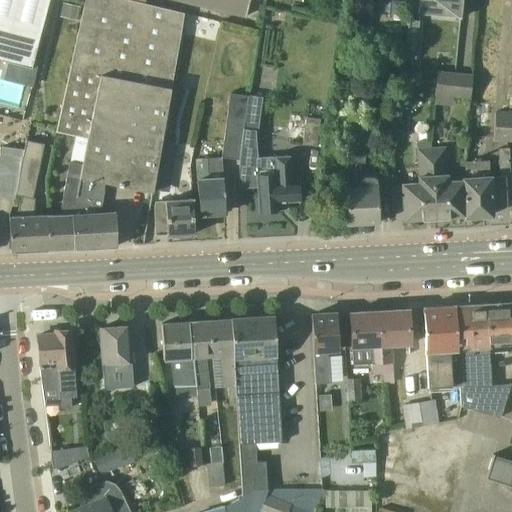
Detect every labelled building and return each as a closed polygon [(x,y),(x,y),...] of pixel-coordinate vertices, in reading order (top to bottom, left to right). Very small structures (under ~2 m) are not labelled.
[(0,0),(0,63),(36,72),(54,0),(0,0)] [(85,0),(57,132),(88,139),(82,165),(80,179),(105,183),(153,192),(184,13),(144,4),(130,0),(85,0)] [(250,0),(177,0),(247,17),(250,0)] [(405,1),(391,0),(390,14),(405,15),(405,1)] [(419,0),(419,4),(446,7),(446,17),(460,18),(462,0),(419,0)] [(76,19),(79,7),(62,3),(59,15),(76,19)] [(336,21),(338,7),(329,5),(327,19),(336,21)] [(416,59),(420,21),(410,20),(410,19),(409,19),(405,59),(406,59),(406,58),(416,59)] [(497,70),(496,24),(479,24),(479,99),(489,99),(489,70),(497,70)] [(339,52),(354,53),(355,36),(340,35),(339,52)] [(0,125),(10,129),(28,75),(0,65),(0,93),(8,96),(0,118),(0,125)] [(471,100),(473,76),(438,73),(434,104),(452,106),(453,98),(471,100)] [(240,160),(245,129),(249,96),(231,94),(222,158),(240,160)] [(511,95),(508,95),(506,111),(494,111),(493,139),(511,140),(511,95)] [(468,135),(490,135),(490,102),(469,102),(468,135)] [(10,194),(16,195),(17,190),(22,163),(30,127),(30,119),(16,116),(13,133),(9,149),(5,148),(0,169),(0,196),(9,197),(10,194)] [(321,119),(307,117),(303,145),(317,147),(321,119)] [(347,224),(348,224),(379,223),(377,185),(377,175),(361,175),(361,168),(365,168),(363,144),(374,144),(373,124),(343,125),(344,164),(346,202),(347,224)] [(17,190),(16,195),(22,196),(22,203),(20,203),(19,211),(21,211),(21,215),(10,216),(11,252),(49,250),(47,214),(34,215),(35,198),(33,198),(45,144),(40,143),(43,130),(30,127),(22,163),(17,190)] [(236,187),(258,186),(260,212),(278,211),(278,204),(288,204),(287,202),(300,201),(299,182),(294,183),(292,156),(274,157),(260,158),(258,131),(245,129),(240,160),(236,187)] [(417,144),(417,149),(419,183),(402,184),(404,208),(404,220),(421,219),(422,220),(435,219),(432,149),(431,143),(417,144)] [(445,148),(432,149),(435,219),(449,218),(449,217),(465,216),(464,181),(447,182),(445,148)] [(465,217),(492,215),(492,208),(508,207),(507,177),(510,177),(509,148),(499,149),(499,177),(490,178),(489,161),(463,162),(464,181),(465,216),(465,217)] [(175,155),(160,152),(157,171),(172,173),(175,155)] [(226,214),(222,158),(197,159),(200,216),(226,214)] [(48,214),(47,214),(49,250),(75,248),(73,216),(80,179),(82,165),(70,162),(60,216),(48,216),(48,214)] [(100,214),(105,183),(80,179),(73,216),(75,248),(118,246),(116,213),(100,214)] [(404,208),(402,184),(391,185),(391,208),(404,208)] [(194,199),(156,201),(155,208),(156,235),(168,234),(168,235),(195,233),(194,199)] [(511,344),(511,303),(456,306),(459,364),(490,362),(489,346),(511,344)] [(424,308),(428,388),(460,386),(460,375),(459,364),(456,306),(424,308)] [(382,346),(383,362),(393,362),(392,345),(411,344),(409,309),(380,311),(382,346)] [(354,364),(372,363),(383,362),(382,346),(380,311),(350,312),(352,347),(353,347),(354,364)] [(337,313),(312,315),(314,352),(315,384),(329,383),(328,355),(324,355),(324,351),(339,350),(337,313)] [(237,405),(240,445),(253,444),(255,444),(282,442),(275,317),(232,320),(235,386),(236,399),(237,405)] [(212,356),(214,388),(229,387),(230,405),(237,405),(236,399),(235,386),(232,320),(210,321),(212,356)] [(206,357),(212,356),(210,321),(190,322),(190,357),(193,357),(198,389),(210,388),(206,357)] [(175,393),(188,392),(188,396),(198,395),(198,389),(193,357),(190,357),(190,322),(162,324),(164,359),(173,359),(175,393)] [(101,328),(103,362),(132,361),(130,326),(101,328)] [(55,333),(44,334),(43,334),(42,334),(42,335),(39,339),(38,339),(38,340),(38,341),(39,341),(40,363),(41,363),(41,367),(40,368),(45,404),(61,404),(62,408),(72,408),(71,397),(76,397),(72,330),(55,331),(55,333)] [(373,373),(383,373),(383,362),(372,363),(373,373)] [(383,362),(383,373),(384,383),(394,383),(393,362),(383,362)] [(461,407),(501,418),(511,385),(510,384),(510,385),(491,387),(490,362),(459,364),(460,375),(460,386),(461,407)] [(347,401),(361,400),(359,378),(345,379),(347,401)] [(434,399),(418,402),(423,426),(438,423),(434,399)] [(423,426),(418,402),(403,405),(407,428),(423,426)] [(125,427),(105,435),(110,447),(110,448),(130,440),(130,438),(125,427)] [(107,466),(108,468),(133,459),(126,442),(94,455),(99,469),(107,466)] [(186,445),(188,465),(188,467),(204,465),(201,443),(186,445)] [(240,445),(242,497),(254,489),(267,489),(265,462),(256,462),(255,444),(253,444),(240,445)] [(51,451),(53,469),(62,468),(88,456),(87,446),(51,451)] [(351,462),(363,462),(375,461),(374,449),(351,450),(351,462)] [(511,487),(511,462),(494,457),(495,455),(494,454),(486,479),(511,487)] [(375,476),(375,461),(363,462),(364,476),(375,476)] [(206,464),(208,487),(224,485),(222,462),(206,464)] [(371,511),(372,490),(327,490),(327,507),(347,508),(347,511),(371,511)] [(72,511),(119,511),(124,510),(117,493),(72,511)] [(260,511),(287,511),(290,505),(267,495),(260,511)]
